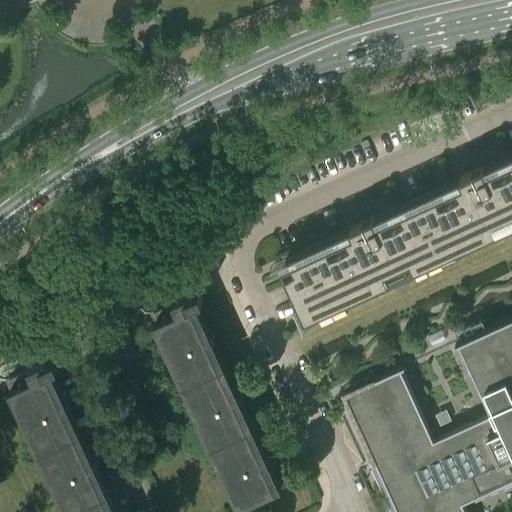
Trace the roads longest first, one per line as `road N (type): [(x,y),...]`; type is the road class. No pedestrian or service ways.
road 1 (residential): [(357,511),(243,269),(241,247),(248,231),(511,110)]
road 2 (primary): [(118,142),(318,68),(511,20)]
road 3 (primary): [(429,0),(329,29),(193,88),(118,142)]
road 4 (residential): [(153,511),(90,374)]
road 5 (primary): [(0,222),(118,142)]
